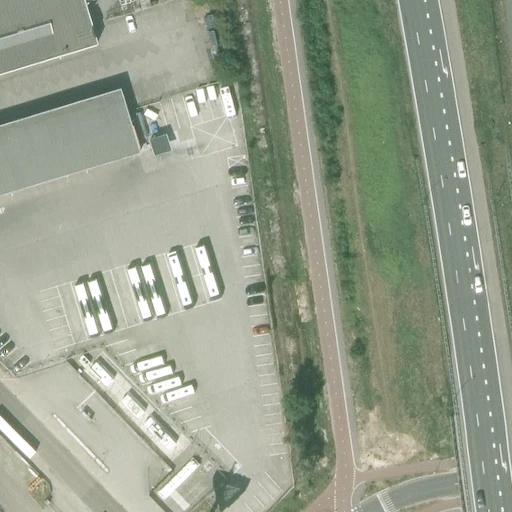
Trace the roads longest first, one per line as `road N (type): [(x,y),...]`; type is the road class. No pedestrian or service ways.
road 1 (trunk): [(413,0),(495,511)]
road 2 (tertiary): [(0,401),(106,511)]
